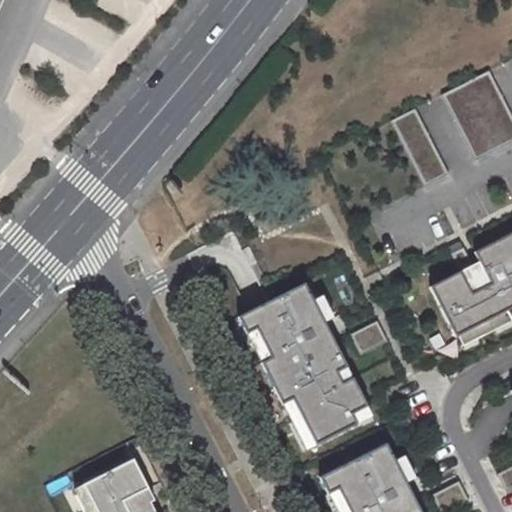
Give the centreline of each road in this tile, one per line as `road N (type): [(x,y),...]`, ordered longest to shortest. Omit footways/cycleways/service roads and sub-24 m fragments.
road 1 (residential): [(234,511),(117,276),(66,219)]
road 2 (secondary): [(66,219),(251,0)]
road 3 (residential): [(511,354),(466,377),(448,405),(495,511)]
